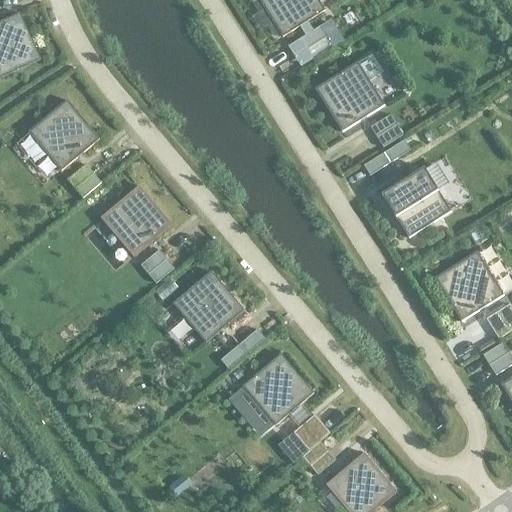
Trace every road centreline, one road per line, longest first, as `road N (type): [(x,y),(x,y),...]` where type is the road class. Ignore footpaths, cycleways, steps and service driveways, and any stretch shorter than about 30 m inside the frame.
road 1 (residential): [(60,0),(95,66),(421,455),(443,464)]
road 2 (residential): [(463,462),(468,420),(211,0)]
